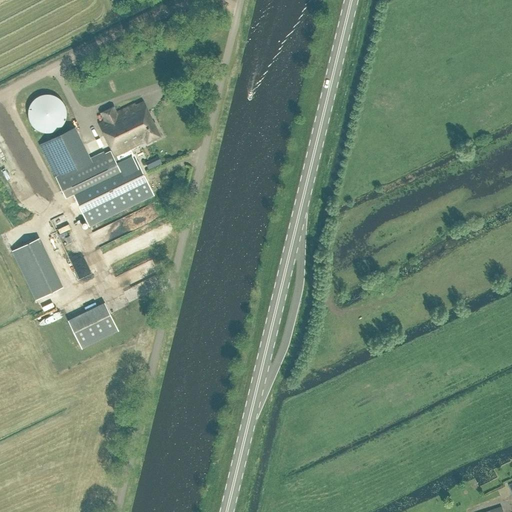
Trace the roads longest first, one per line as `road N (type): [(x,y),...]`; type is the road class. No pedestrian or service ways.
road 1 (primary): [(226,511),(350,0)]
road 2 (unclassified): [(117,511),(239,0)]
road 3 (track): [(0,95),(196,0)]
